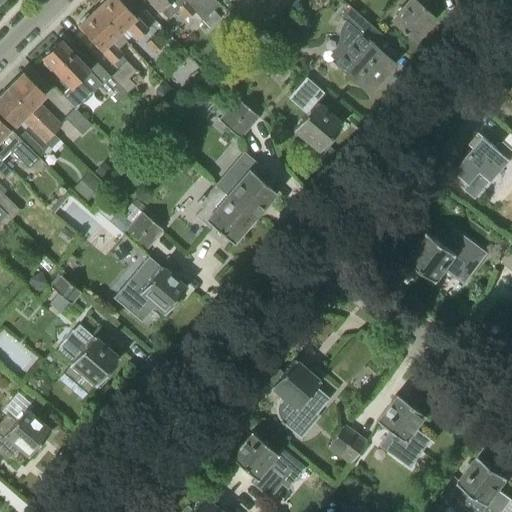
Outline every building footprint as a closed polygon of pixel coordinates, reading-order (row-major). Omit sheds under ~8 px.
[(138,40),(147,31),(118,0),(105,0),(95,9),(126,41),(133,35),(138,40)] [(183,0),(149,0),(167,19),(176,11),(185,21),(194,13),(201,21),(219,5),(213,0),(185,0),(185,1),(183,0)] [(405,0),(389,20),(394,24),(411,41),(434,16),(422,6),(427,0),(405,0)] [(376,49),(386,39),(350,7),(340,17),(360,35),(334,63),(367,92),(393,64),(376,49)] [(100,52),(112,64),(122,54),(118,49),(126,41),(95,9),(77,25),(101,51),(100,52)] [(164,34),(158,40),(154,36),(144,44),(154,55),(170,40),(164,34)] [(293,45),(283,35),(274,45),(284,55),(293,45)] [(76,108),(100,85),(101,85),(59,40),(40,57),(69,88),(62,95),(75,107),(76,108)] [(126,62),(119,69),(128,79),(136,72),(126,62)] [(118,69),(111,76),(127,93),(134,85),(128,79),(118,69)] [(21,71),(7,86),(21,100),(54,133),(62,125),(39,103),(46,96),(21,71)] [(117,102),(127,93),(111,76),(101,85),(100,85),(117,102)] [(305,114),(292,129),(321,153),(332,139),(329,138),(341,124),(317,103),(325,94),(305,77),(287,98),(305,114)] [(161,85),(156,89),(157,97),(163,100),(168,98),(170,92),(167,87),(161,85)] [(54,133),(21,100),(7,86),(0,92),(0,113),(15,128),(21,121),(44,144),(44,143),(50,149),(58,140),(53,135),(54,133)] [(256,115),(238,99),(229,109),(248,124),(256,115)] [(92,124),(76,108),(75,107),(64,118),(81,135),(92,124)] [(229,109),(219,121),(237,137),(248,124),(229,109)] [(0,157),(2,159),(10,151),(28,169),(39,158),(38,158),(39,157),(19,137),(18,138),(0,120),(0,157)] [(133,140),(124,130),(111,142),(121,152),(133,140)] [(509,160),(511,156),(511,150),(503,142),(496,150),(478,134),(468,145),(473,150),(455,171),(470,184),(481,172),(492,182),(510,161),(509,160)] [(2,159),(0,157),(0,174),(4,179),(11,171),(0,161),(2,159)] [(216,184),(238,203),(253,216),(274,192),(258,178),(265,170),(255,162),(239,181),(227,171),(216,184)] [(103,179),(111,170),(103,163),(95,172),(103,179)] [(101,185),(87,173),(73,188),(87,201),(101,185)] [(253,216),(238,203),(216,184),(199,203),(203,206),(195,217),(209,228),(211,225),(231,243),(253,216)] [(0,189),(0,206),(12,218),(20,209),(0,189)] [(65,197),(69,193),(65,191),(62,194),(60,193),(47,207),(53,212),(65,198),(65,197)] [(152,239),(161,230),(140,212),(132,222),(142,231),(152,239)] [(122,234),(123,235),(142,250),(152,239),(142,231),(132,222),(122,234)] [(68,244),(74,235),(63,227),(57,236),(68,244)] [(454,228),(444,245),(428,233),(408,261),(421,271),(418,274),(433,285),(436,281),(437,282),(447,270),(458,278),(465,284),(488,253),(454,228)] [(511,247),(501,262),(511,270),(511,247)] [(141,321),(154,305),(164,314),(185,288),(148,256),(113,298),(141,321)] [(40,273),(30,279),(36,290),(47,283),(40,273)] [(69,303),(79,291),(60,275),(50,287),(69,303)] [(106,373),(118,359),(91,337),(92,336),(78,325),(73,331),(72,330),(57,346),(59,347),(55,351),(71,364),(58,379),(81,399),(93,386),(98,390),(109,376),(106,373)] [(278,417),(280,421),(279,423),(283,425),(300,439),(320,416),(317,413),(329,399),(315,387),(324,375),(314,367),(309,373),(294,360),(283,373),(280,370),(268,384),(282,396),(278,402),(277,406),(276,410),(277,414),(278,417)] [(395,395),(376,421),(401,440),(390,454),(409,468),(429,440),(414,428),(423,416),(395,395)] [(27,456),(49,431),(49,430),(25,409),(14,421),(6,414),(0,421),(0,454),(4,458),(6,459),(8,459),(10,459),(12,457),(19,449),(27,456)] [(345,424),(329,446),(340,454),(356,432),(345,424)] [(251,432),(229,456),(256,480),(266,468),(280,480),(293,464),(277,451),(276,453),(251,432)] [(352,463),(367,440),(356,432),(340,454),(352,463)] [(459,484),(451,495),(460,502),(454,511),(455,511),(503,511),(511,500),(511,499),(499,490),(510,475),(494,463),(493,466),(481,457),(460,485),(459,484)] [(220,511),(201,496),(190,508),(188,506),(182,511),(220,511)]
